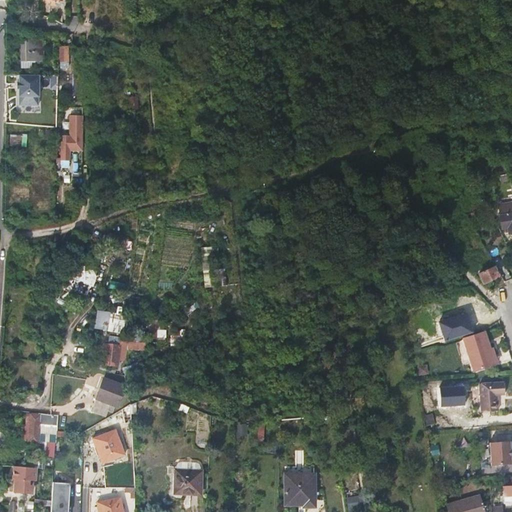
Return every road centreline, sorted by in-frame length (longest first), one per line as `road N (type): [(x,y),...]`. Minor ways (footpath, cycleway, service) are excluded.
road 1 (track): [(160,197),(283,177),(368,148),(477,287),(506,304)]
road 2 (track): [(0,236),(78,227),(160,197)]
road 3 (track): [(368,148),(419,126),(511,124)]
